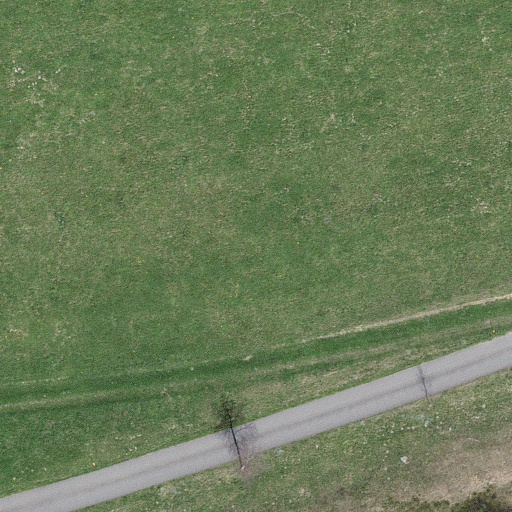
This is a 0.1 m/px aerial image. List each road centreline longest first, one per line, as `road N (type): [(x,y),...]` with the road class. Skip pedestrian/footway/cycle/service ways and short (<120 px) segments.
road 1 (unclassified): [(511,346),(14,511)]
road 2 (track): [(511,312),(228,366),(0,394)]
